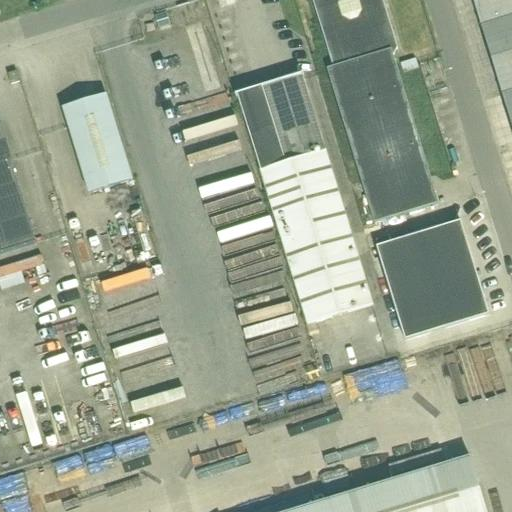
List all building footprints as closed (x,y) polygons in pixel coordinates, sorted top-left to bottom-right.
[(311,0),(333,68),(326,70),(374,225),(439,206),(393,57),(397,50),(382,0),(311,0)] [(511,0),(472,0),(511,130),(511,0)] [(16,73),(8,76),(11,86),(19,83),(16,73)] [(261,173),(307,327),(373,306),(326,152),(325,153),(303,81),(304,80),(303,76),(297,78),(298,80),(283,84),(282,83),(263,89),(286,165),(261,173)] [(89,195),(132,182),(106,97),(63,110),(89,195)] [(0,256),(36,245),(14,174),(16,174),(13,163),(0,121),(0,256)] [(377,250),(402,331),(406,343),(490,317),(486,306),(461,224),(377,250)] [(486,511),(470,459),(296,511),(486,511)]
